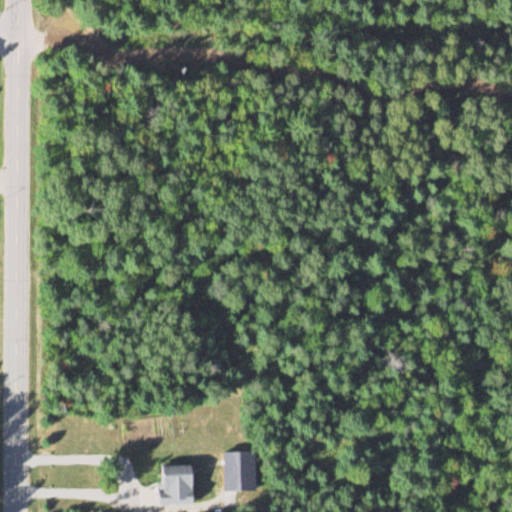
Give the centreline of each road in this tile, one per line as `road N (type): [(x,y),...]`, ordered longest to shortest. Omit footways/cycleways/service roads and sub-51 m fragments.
road 1 (tertiary): [(19,0),(15,511)]
road 2 (residential): [(511,95),(473,85),(350,84),(233,56),(107,54),(19,36)]
